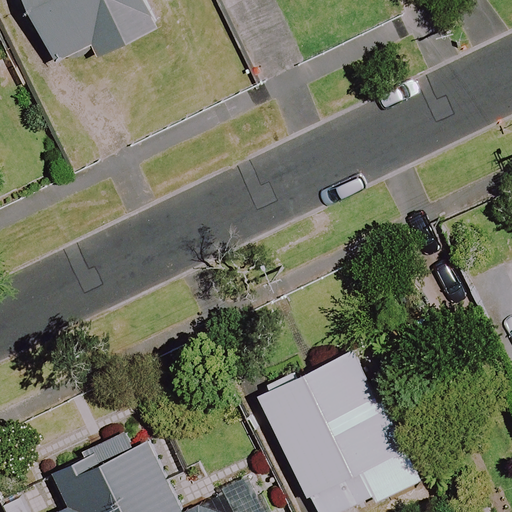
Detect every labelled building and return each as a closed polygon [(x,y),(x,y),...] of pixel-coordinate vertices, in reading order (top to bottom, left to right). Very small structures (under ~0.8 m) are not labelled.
[(99,55),(164,24),(158,14),(164,11),(159,0),(29,0),(58,59),(93,42),(99,55)] [(511,296),(503,279),(481,289),(485,298),(475,303),(511,383),(511,296)] [(314,511),(333,511),(381,490),(387,503),(437,480),(431,467),(372,339),(258,392),(314,511)] [(184,511),(144,428),(54,472),(71,506),(62,511),(184,511)] [(273,511),(256,477),(212,499),(219,511),(273,511)]
